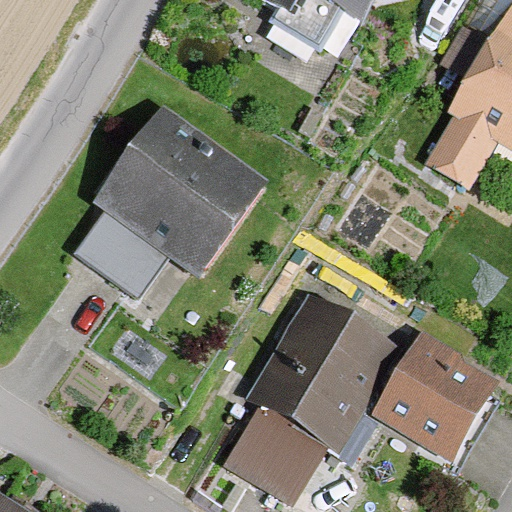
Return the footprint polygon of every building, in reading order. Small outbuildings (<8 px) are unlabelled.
[(357,45),(381,0),(238,0),(234,9),(325,59),(338,35),(357,45)] [(420,187),(467,216),(497,167),(511,175),(511,57),(493,46),(439,134),(449,140),(420,187)] [(169,275),(204,297),(259,209),(151,143),(96,231),(102,235),(76,278),(142,319),(169,275)] [(401,366),(308,316),(247,429),(339,479),(401,366)] [(368,437),(452,491),(503,412),(419,358),(368,437)]
